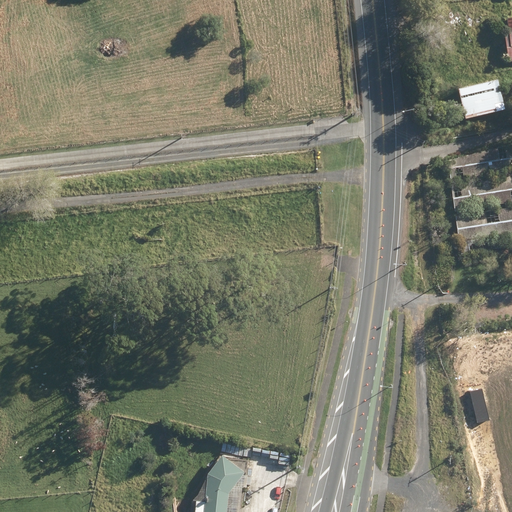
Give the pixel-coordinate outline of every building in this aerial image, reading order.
[(458,91),(465,122),(505,112),(497,81),(458,91)] [(447,162),(451,182),(511,172),(511,146),(502,148),(447,162)] [(511,177),(451,187),(455,213),(511,203),(511,177)] [(511,208),(454,218),(460,255),(511,247),(511,246),(511,245),(511,208)] [(226,511),(227,494),(244,472),(221,455),(207,475),(204,501),(194,500),(193,511),(226,511)]
